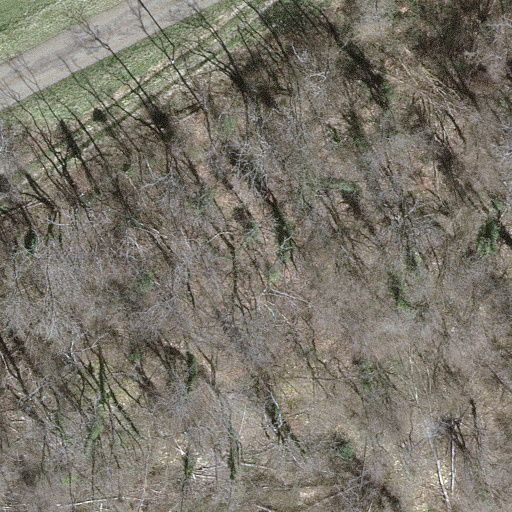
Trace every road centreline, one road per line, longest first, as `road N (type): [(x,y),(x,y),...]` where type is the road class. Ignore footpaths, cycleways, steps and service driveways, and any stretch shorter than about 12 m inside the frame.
road 1 (track): [(0,198),(256,0)]
road 2 (tertiary): [(164,0),(0,83)]
